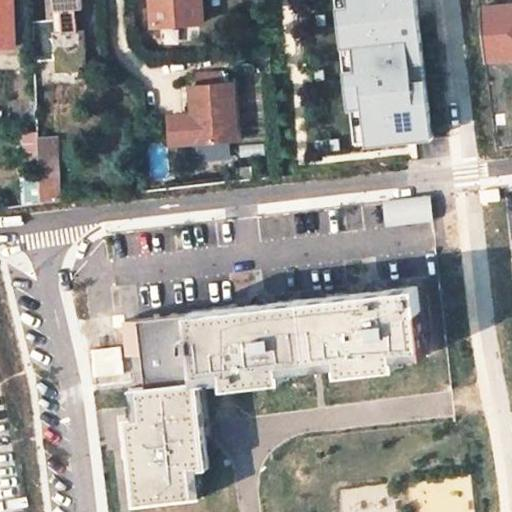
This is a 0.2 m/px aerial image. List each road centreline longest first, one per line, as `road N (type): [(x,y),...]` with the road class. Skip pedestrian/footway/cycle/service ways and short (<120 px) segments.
road 1 (residential): [(51,243),(73,217),(511,168)]
road 2 (unknown): [(499,406),(311,415),(291,424),(278,432),(268,457),(272,511)]
road 3 (residential): [(51,243),(76,511)]
